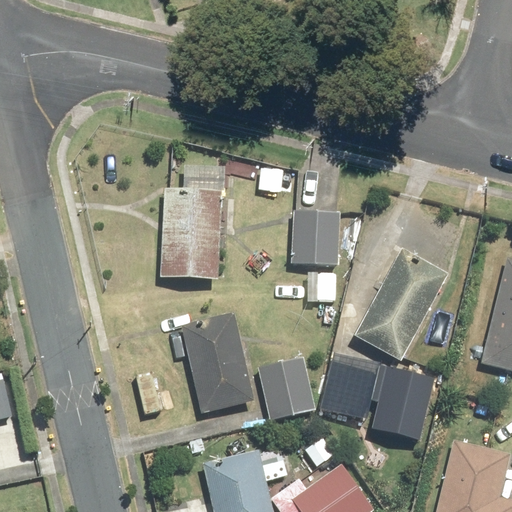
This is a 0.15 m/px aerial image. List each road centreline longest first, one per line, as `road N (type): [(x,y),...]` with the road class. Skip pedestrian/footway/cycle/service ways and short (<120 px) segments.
road 1 (residential): [(471,140),(82,51),(0,54)]
road 2 (residential): [(103,511),(0,93)]
road 3 (residential): [(471,140),(502,0)]
